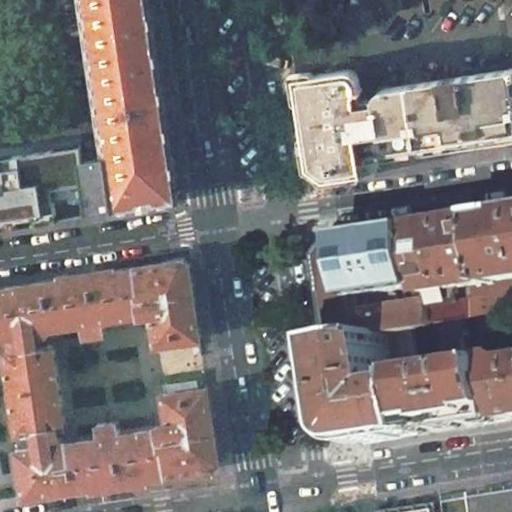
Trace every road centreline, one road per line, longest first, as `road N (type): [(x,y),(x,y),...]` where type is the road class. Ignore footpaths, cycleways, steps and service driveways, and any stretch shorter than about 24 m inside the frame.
road 1 (primary): [(219,226),(260,491)]
road 2 (residential): [(279,217),(318,482)]
road 3 (residential): [(511,181),(279,217)]
road 4 (primary): [(184,0),(219,226)]
road 5 (residential): [(219,226),(0,259)]
road 6 (residential): [(247,0),(279,217)]
road 7 (residential): [(318,482),(511,452)]
